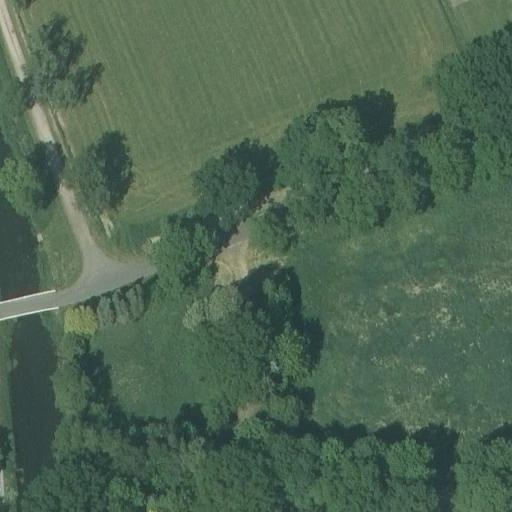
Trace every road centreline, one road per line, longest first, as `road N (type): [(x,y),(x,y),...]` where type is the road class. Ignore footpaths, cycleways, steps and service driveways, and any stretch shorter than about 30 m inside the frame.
road 1 (unclassified): [(0,312),(100,286),(511,127)]
road 2 (track): [(100,286),(0,4)]
